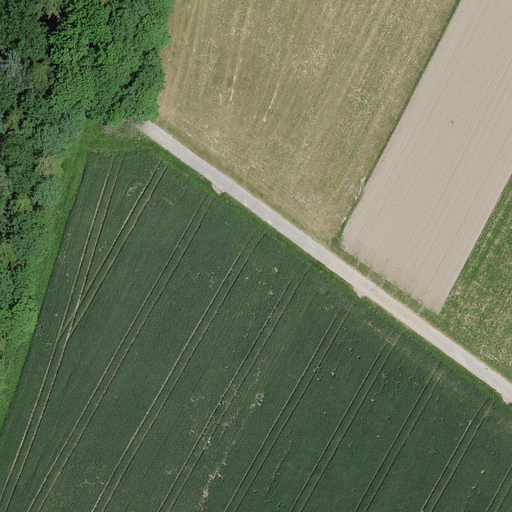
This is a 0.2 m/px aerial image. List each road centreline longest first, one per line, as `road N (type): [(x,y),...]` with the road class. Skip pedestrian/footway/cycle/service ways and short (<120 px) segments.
road 1 (track): [(511,393),(51,65)]
road 2 (track): [(0,215),(74,0)]
